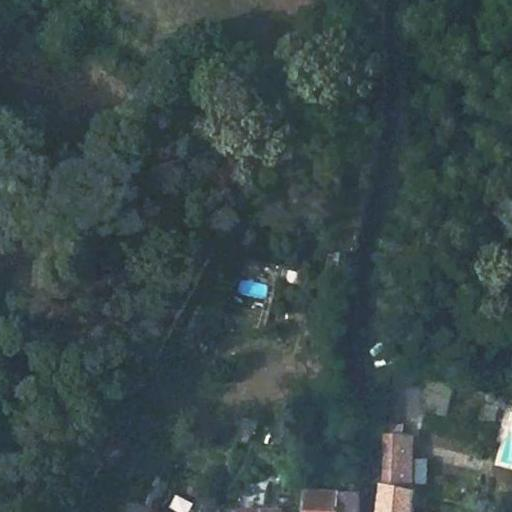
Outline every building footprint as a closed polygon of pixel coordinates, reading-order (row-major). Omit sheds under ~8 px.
[(407,31),(408,59),(423,58),(422,31),(407,31)] [(335,260),(332,278),(354,282),(357,264),(350,263),(351,258),(341,256),(340,261),(335,260)] [(426,382),(422,394),(484,412),(487,400),(426,382)] [(414,511),(415,496),(407,494),(409,440),(387,439),(387,487),(384,487),(382,511),(414,511)] [(306,494),(306,498),(306,511),(359,511),(359,494),(306,494)]
